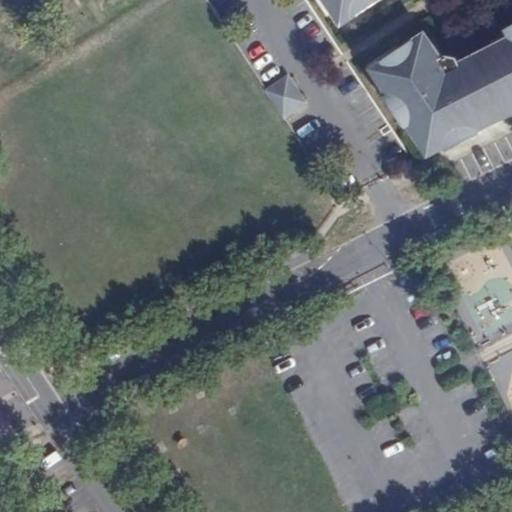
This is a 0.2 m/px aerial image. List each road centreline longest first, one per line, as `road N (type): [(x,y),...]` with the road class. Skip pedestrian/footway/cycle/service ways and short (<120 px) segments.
road 1 (residential): [(511,174),(34,398)]
road 2 (residential): [(113,511),(34,398)]
